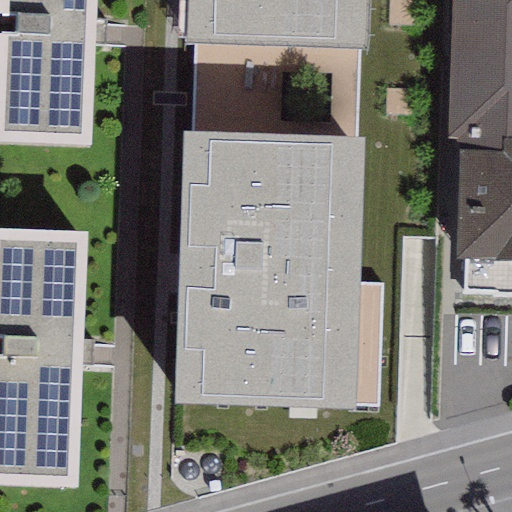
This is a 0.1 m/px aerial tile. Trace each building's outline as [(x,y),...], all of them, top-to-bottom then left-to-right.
[(96,0),(0,0),(0,13),(16,14),(15,35),(0,34),(0,145),(90,149),(96,0)] [(183,0),(182,44),(193,45),(360,50),(368,50),(369,0),(183,0)] [(511,0),(451,0),(448,147),(456,147),(453,269),(461,269),(460,299),(511,300),(511,0)] [(191,132),(357,138),(360,50),(193,45),(191,132)] [(191,132),(181,132),(172,405),(353,411),(353,405),(379,406),(383,284),(357,283),(362,138),(357,138),(191,132)] [(86,233),(0,229),(0,336),(2,337),(1,358),(0,357),(0,487),(77,490),(86,233)]
